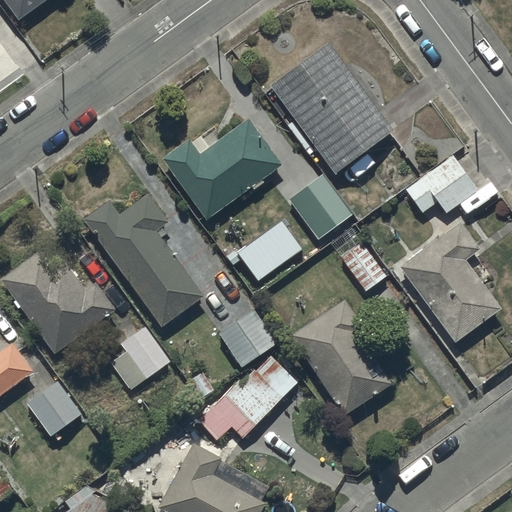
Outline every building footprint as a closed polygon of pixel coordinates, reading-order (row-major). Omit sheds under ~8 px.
[(6,0),(20,18),(43,0),(6,0)] [(394,128),(329,38),(269,82),(280,96),(272,102),(284,118),(291,112),(296,118),(288,123),(311,155),(320,149),(336,171),(394,128)] [(189,136),(162,156),(208,217),(251,184),(254,187),(264,180),(262,178),(283,162),(248,116),(209,146),(201,134),(192,140),(189,136)] [(454,153),(406,187),(423,211),(439,199),(447,210),(478,188),(454,153)] [(323,171),(288,196),(319,238),(353,213),(323,171)] [(111,198),(84,218),(162,325),(204,294),(158,229),(169,221),(147,191),(120,211),(111,198)] [(237,251),(259,280),(303,247),(282,218),(238,251),(231,242),(222,248),(229,257),(237,251)] [(461,220),(400,264),(456,340),(501,307),(465,258),(480,247),(461,220)] [(340,257),(334,249),(324,256),(334,270),(346,262),(366,289),(387,274),(363,240),(340,257)] [(42,248),(1,276),(15,298),(14,299),(19,306),(21,305),(55,351),(116,308),(94,274),(82,282),(66,256),(53,264),(42,248)] [(345,297),(291,332),(345,413),(393,381),(358,329),(364,326),(345,297)] [(254,310),(221,332),(242,364),(276,342),(254,310)] [(170,359),(145,325),(139,329),(135,324),(124,333),(127,338),(121,342),(126,349),(111,361),(130,388),(170,359)] [(0,347),(0,392),(34,368),(12,339),(0,347)] [(243,436),(298,380),(270,352),(242,381),(237,376),(203,411),(199,407),(193,413),(218,438),(231,425),(243,436)] [(82,412),(58,379),(28,401),(52,434),(82,412)] [(222,457),(194,441),(159,505),(171,511),(258,511),(265,501),(262,499),(270,486),(221,459),(222,457)] [(0,469),(0,500),(15,489),(0,469)] [(108,511),(113,497),(93,491),(63,511),(108,511)]
